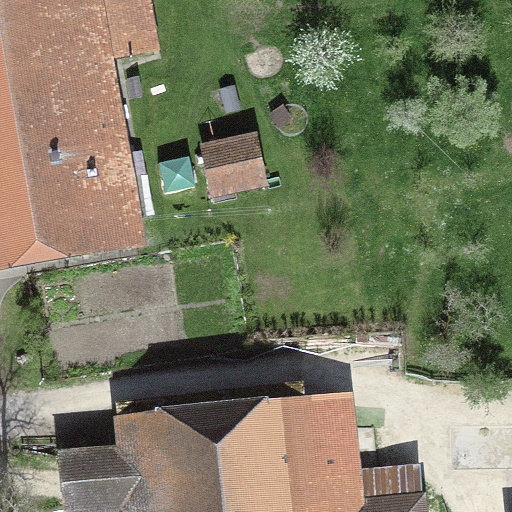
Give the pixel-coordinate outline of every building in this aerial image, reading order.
[(0,0),(0,256),(134,233),(129,206),(149,202),(139,152),(120,156),(114,123),(147,117),(135,50),(101,56),(90,0),(0,0)] [(257,140),(205,150),(213,188),(265,178),(257,140)] [(400,337),(349,334),(347,370),(400,372),(400,337)] [(131,511),(332,511),(332,510),(313,511),(300,390),(121,409),(125,454),(69,456),(72,510),(131,508),(131,511)] [(332,510),(332,511),(420,511),(419,501),(332,510)]
